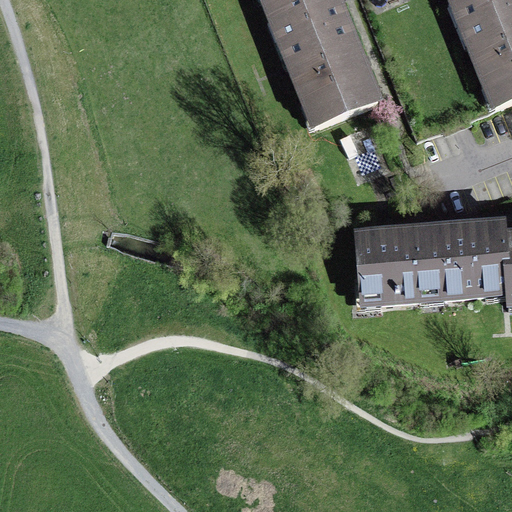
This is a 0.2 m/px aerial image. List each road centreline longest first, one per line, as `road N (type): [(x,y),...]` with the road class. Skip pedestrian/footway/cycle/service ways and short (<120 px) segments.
road 1 (track): [(3,0),(33,94),(68,338)]
road 2 (track): [(76,374),(105,431),(178,511)]
